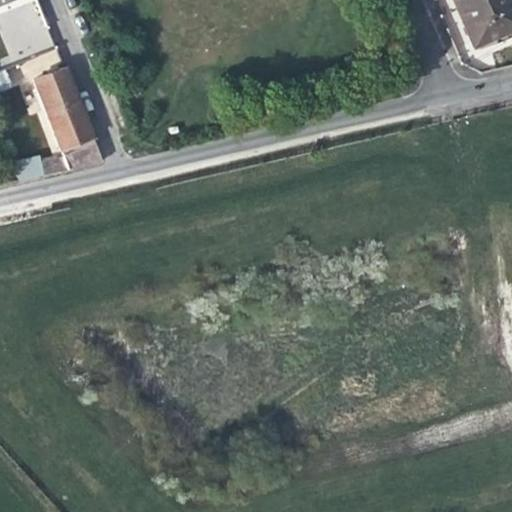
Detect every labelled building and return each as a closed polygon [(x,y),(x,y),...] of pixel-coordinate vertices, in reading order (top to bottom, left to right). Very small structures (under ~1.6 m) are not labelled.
[(456,0),(458,4),(473,39),(511,22),(511,11),(507,0),(456,0)] [(29,73),(60,64),(56,51),(26,60),(29,73)] [(4,68),(0,70),(0,88),(11,85),(4,68)] [(43,164),(45,175),(102,162),(64,68),(32,80),(64,160),(43,164)] [(17,183),(44,176),(39,155),(12,162),(17,183)]
